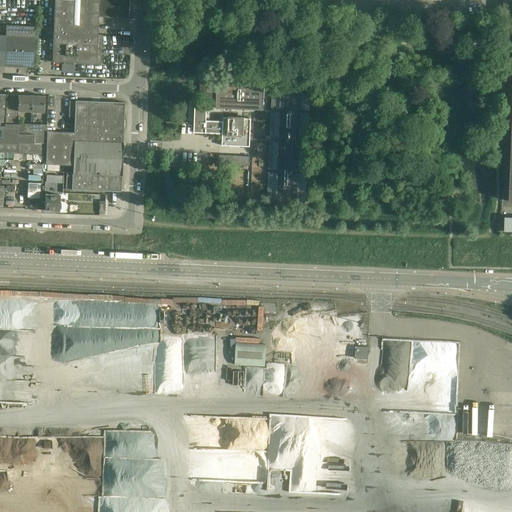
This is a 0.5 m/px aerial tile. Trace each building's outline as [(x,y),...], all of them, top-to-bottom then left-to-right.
[(53,43),(52,62),(100,64),(102,35),(97,35),(98,17),(128,18),(129,0),(54,0),(53,43)] [(5,66),(33,68),(35,27),(6,25),(5,36),(6,36),(5,66)] [(216,86),(216,109),(218,109),(232,110),(263,111),(263,100),(264,90),(264,88),(263,88),(264,82),(244,82),(241,81),(217,80),(217,86),(216,86)] [(275,109),(280,109),(280,112),(275,112),(274,136),(278,137),(278,143),(273,143),(272,169),(277,169),(277,172),(271,172),(271,200),(275,200),(302,201),(303,174),(298,174),(298,171),(303,171),(304,144),(299,144),(300,141),(304,141),(305,113),(301,113),(301,111),(305,111),(306,94),(301,93),(280,92),(276,92),(275,109)] [(5,125),(17,126),(17,124),(18,111),(18,95),(17,95),(7,95),(6,116),(5,125)] [(43,113),(44,96),(18,95),(18,111),(43,113)] [(74,133),(47,132),(45,165),(73,166),(72,174),(66,173),(66,189),(72,190),(121,192),(125,103),(75,101),(75,102),(69,101),(69,117),(75,118),(74,133)] [(250,147),(251,119),(223,118),(223,121),(212,121),(206,120),(207,105),(195,105),(194,133),(206,134),(223,134),(222,146),(250,147)] [(46,125),(17,124),(17,126),(17,136),(18,136),(46,137),(46,125)] [(0,142),(18,143),(17,154),(45,155),(46,137),(18,136),(17,136),(17,126),(5,125),(5,127),(0,127),(0,142)] [(0,153),(17,154),(18,143),(0,142),(0,153)] [(219,155),(219,165),(249,166),(249,157),(232,156),(219,155)] [(48,177),(48,186),(56,187),(56,177),(48,177)] [(59,195),(45,195),(45,211),(59,211),(59,209),(61,210),(61,204),(59,204),(59,195)] [(266,345),(236,343),(235,365),(265,367),(266,345)] [(356,347),(355,359),(367,359),(367,354),(368,354),(368,348),(356,347)]
